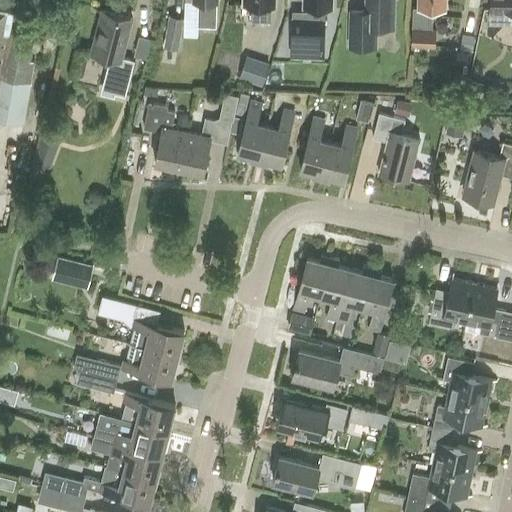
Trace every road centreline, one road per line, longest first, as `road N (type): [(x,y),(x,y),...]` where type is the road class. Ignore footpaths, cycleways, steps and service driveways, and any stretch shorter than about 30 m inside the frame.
road 1 (residential): [(511,253),(316,212),(284,225),(270,244)]
road 2 (residential): [(202,511),(256,295)]
road 3 (residential): [(127,262),(256,295)]
